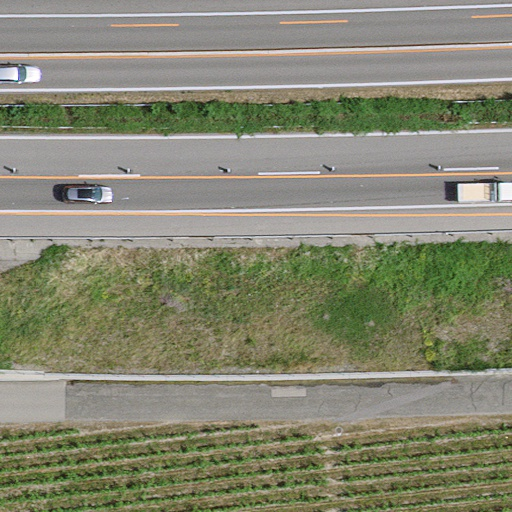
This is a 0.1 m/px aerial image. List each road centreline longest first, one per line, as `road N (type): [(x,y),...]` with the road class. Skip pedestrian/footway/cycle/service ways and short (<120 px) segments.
road 1 (unclassified): [(511,387),(129,395),(0,388)]
road 2 (motorway): [(511,38),(0,50)]
road 3 (motorway): [(0,177),(511,171)]
